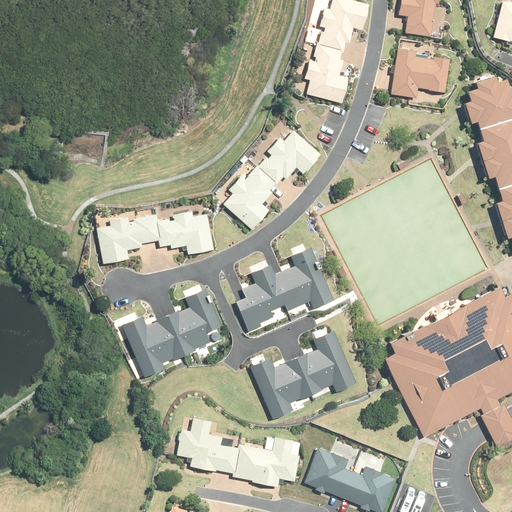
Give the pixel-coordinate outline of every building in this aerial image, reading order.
[(310,80),(307,91),(340,100),(346,79),(337,76),(341,61),(337,60),(343,37),(346,38),(350,25),(361,28),(367,5),(347,0),(333,0),(331,11),(325,9),(320,27),(324,28),(321,40),(316,42),(312,55),(315,57),(314,60),(309,59),(304,78),(310,80)] [(406,15),(403,34),(431,38),(437,4),(439,4),(439,0),(400,0),(398,14),(406,15)] [(511,3),(500,0),(498,0),(489,37),(511,43),(511,3)] [(395,46),(387,94),(417,100),(419,89),(442,93),(448,59),(435,57),(434,61),(415,57),(416,50),(395,46)] [(511,234),(511,84),(508,86),(505,77),(497,79),(495,72),(471,80),(473,87),(466,89),(469,98),(461,100),(464,110),(468,124),(476,121),(482,139),(476,141),(480,155),(487,176),(493,174),(500,200),(493,202),(500,223),(504,237),(511,234)] [(236,194),(228,203),(254,225),(269,209),(262,203),(272,191),(269,188),(284,170),(287,172),(295,162),(304,170),(320,151),(294,130),(285,141),(280,137),(268,151),(271,154),(263,163),(258,163),(249,173),(250,175),(247,178),(244,175),(231,190),(236,194)] [(112,229),(100,231),(107,265),(129,261),(127,252),(142,249),(142,245),(165,240),(166,243),(179,241),(181,252),(204,248),(198,215),(183,218),(182,212),(164,215),(165,219),(152,222),(149,218),(135,221),(135,223),(131,224),(130,219),(111,223),(112,229)] [(247,297),(237,301),(249,332),(262,327),(261,323),(275,317),(272,311),(286,305),(288,310),(309,301),(312,309),(332,300),(311,247),(291,255),(296,267),(274,276),(270,266),(253,273),(256,283),(243,288),(247,297)] [(394,352),(384,357),(425,436),(482,408),(485,414),(481,416),(489,431),(492,437),(497,446),(511,438),(511,419),(511,418),(504,404),(501,406),(498,398),(511,390),(511,290),(503,295),(498,285),(388,341),(394,352)] [(139,316),(116,326),(140,376),(157,368),(154,363),(199,342),(204,353),(226,342),(201,288),(176,299),(180,307),(143,324),(139,316)] [(272,357),(250,367),(273,417),(290,409),(287,404),(332,383),(337,394),(359,384),(334,329),(309,340),(313,348),(276,365),(272,357)] [(181,427),(174,455),(190,458),(189,464),(254,478),(253,482),(278,487),(280,478),(293,481),(299,456),(290,454),(293,442),(276,438),(273,451),(239,443),(238,447),(222,444),(224,437),(209,434),(212,421),(192,417),(190,429),(181,427)] [(313,448),(299,483),(372,511),(377,511),(391,479),(364,468),(361,476),(341,468),(344,460),(313,448)]
